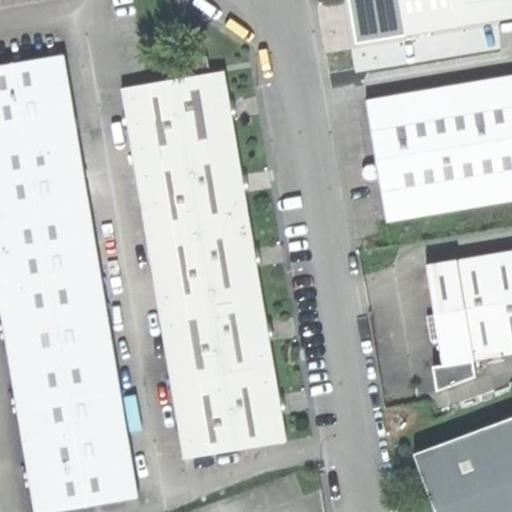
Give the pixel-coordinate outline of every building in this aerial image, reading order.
[(349,0),(349,1),(357,45),(458,28),(453,0),(349,0)] [(511,0),(453,0),(458,28),(511,19),(511,0)] [(64,55),(0,65),(0,299),(35,511),(53,511),(137,498),(101,279),(64,55)] [(195,57),(197,70),(211,68),(209,55),(195,57)] [(224,72),(122,89),(184,460),(286,442),(254,254),(224,72)] [(377,164),(387,223),(511,201),(511,76),(366,101),(377,164)] [(439,342),(443,366),(473,362),(511,355),(511,252),(427,266),(435,317),(439,342)] [(431,343),(439,342),(435,317),(427,318),(430,332),(431,343)] [(476,379),(473,362),(443,366),(433,369),(437,394),(476,379)] [(436,508),(437,511),(511,511),(511,418),(416,454),(436,508)]
